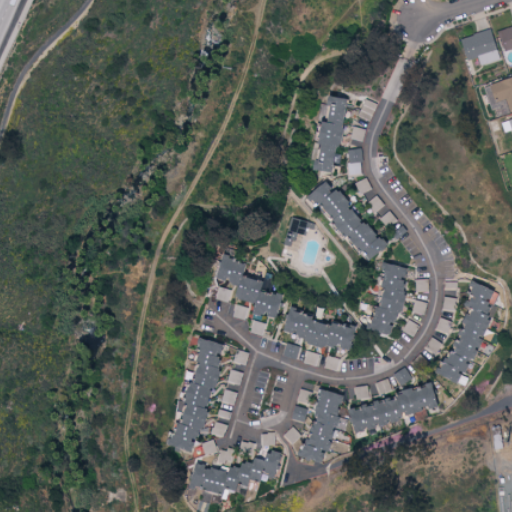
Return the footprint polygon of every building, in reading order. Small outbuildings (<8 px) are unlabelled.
[(499,60),(490,30),(458,40),(464,61),(477,57),(480,66),(499,60)] [(495,100),(501,98),(507,113),(511,111),(511,77),(489,85),(495,100)] [(310,123),(306,167),(338,171),(340,151),(338,151),(343,99),(321,97),(318,124),(310,123)] [(358,118),(371,121),(375,104),(362,101),(358,118)] [(504,132),(511,130),(511,132),(511,118),(501,122),(504,132)] [(361,150),(347,150),(348,175),(361,175),(361,150)] [(371,190),(365,179),(354,184),(359,195),(371,190)] [(355,269),(380,251),(335,188),(328,193),(320,183),(302,196),(355,269)] [(384,207),(376,197),(365,205),(373,215),(384,207)] [(379,219),(387,229),(397,222),(389,212),(379,219)] [(406,233),(399,225),(391,232),(397,239),(406,233)] [(277,318),(279,295),(260,294),(261,281),(243,280),(244,259),(213,257),(211,285),(218,285),(217,300),(235,302),(234,319),(245,320),(245,316),(277,318)] [(405,269),(378,264),(366,333),(390,337),(398,294),(400,295),(405,269)] [(426,280),(413,280),(414,293),(426,293),(426,280)] [(436,377),(461,387),(493,307),(488,305),(493,292),(471,283),(461,308),(463,309),(436,377)] [(456,299),(444,297),(442,310),(454,312),(456,299)] [(422,315),(424,303),(412,301),(410,314),(422,315)] [(277,331),(343,355),(351,333),(285,309),(277,331)] [(447,336),(452,323),(440,318),(435,330),(447,336)] [(400,332),(411,338),(418,325),(407,319),(400,332)] [(263,337),(265,324),(252,321),(249,334),(263,337)] [(442,344),(432,338),(425,349),(436,355),(442,344)] [(220,345),(194,340),(180,400),(177,399),(167,447),(197,454),(220,345)] [(272,354),(296,362),(300,349),(277,342),(272,354)] [(248,353),(233,349),(230,362),(244,366),(248,353)] [(302,364),(316,367),(319,354),(305,351),(302,364)] [(340,360),(327,356),(324,368),(336,372),(340,360)] [(238,386),(242,374),(230,370),(226,382),(238,386)] [(356,400),(368,399),(367,386),(354,388),(356,400)] [(437,411),(432,388),(343,410),(348,432),(437,411)] [(296,402),(310,405),(312,393),(299,389),(296,402)] [(235,393),(222,390),(220,403),(233,405),(235,393)] [(342,395),(319,390),(315,410),(322,411),(318,427),(309,425),(305,445),(298,444),(295,458),(317,463),(320,451),(331,453),(340,417),(337,416),(342,395)] [(309,410),(294,406),(290,419),(306,424),(309,410)] [(210,434),(222,438),(226,425),(214,422),(210,434)] [(301,436),(292,427),(282,436),(291,446),(301,436)] [(260,434),(260,445),(273,445),(273,433),(260,434)] [(184,487),(209,493),(234,491),(236,485),(237,485),(260,484),(261,476),(267,477),(277,477),(282,455),(256,449),(256,444),(241,441),(238,454),(246,456),(247,463),(235,463),(233,469),(221,467),(220,470),(189,463),(184,485),(184,487)] [(202,455),(216,453),(215,441),(200,443),(202,455)] [(226,468),(227,465),(231,466),(235,454),(221,450),(216,465),(226,468)]
